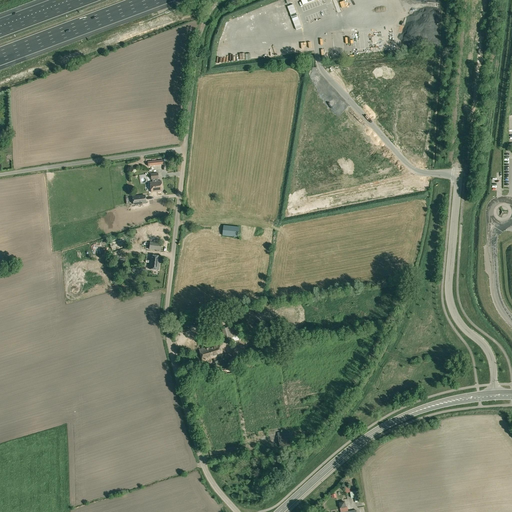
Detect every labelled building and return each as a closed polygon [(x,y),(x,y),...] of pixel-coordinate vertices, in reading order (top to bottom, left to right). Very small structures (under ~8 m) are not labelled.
[(342,32),(331,33),(334,53),(344,52),(342,32)] [(158,173),(150,174),(151,180),(155,179),(155,182),(150,183),(151,192),(162,191),(161,181),(157,182),(157,179),(159,179),(158,173)] [(145,195),(132,196),(133,205),(146,204),(145,195)] [(230,214),(231,199),(219,198),(218,214),(230,214)] [(212,212),(192,210),(191,220),(211,221),(212,212)] [(222,236),(239,237),(240,227),(224,225),(222,236)] [(149,242),(149,246),(149,249),(148,250),(161,251),(162,243),(149,242)] [(150,256),(150,261),(145,260),(145,263),(149,263),(149,269),(158,270),(160,257),(150,256)] [(237,324),(229,327),(233,342),(242,339),(237,324)] [(233,342),(229,327),(222,330),(226,344),(233,342)] [(210,347),(206,348),(199,350),(203,362),(209,360),(209,359),(214,358),(214,359),(216,364),(217,364),(218,365),(222,363),(221,362),(227,360),(228,360),(229,360),(229,358),(229,357),(228,355),(227,355),(226,354),(223,355),(219,343),(210,346),(210,347)] [(242,364),(255,361),(254,357),(249,358),(238,360),(239,368),(242,368),(242,364)] [(277,433),(278,440),(280,439),(282,447),(295,445),(292,432),(288,433),(287,431),(277,433)]
